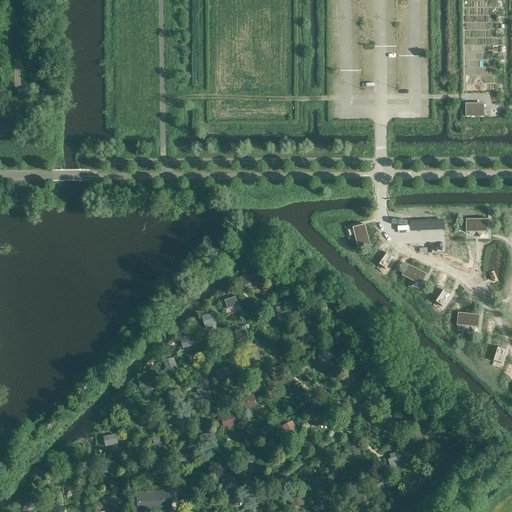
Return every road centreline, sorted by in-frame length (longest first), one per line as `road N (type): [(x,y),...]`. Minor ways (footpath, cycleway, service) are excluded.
road 1 (track): [(162,97),(346,97)]
road 2 (unclassified): [(511,174),(365,176)]
